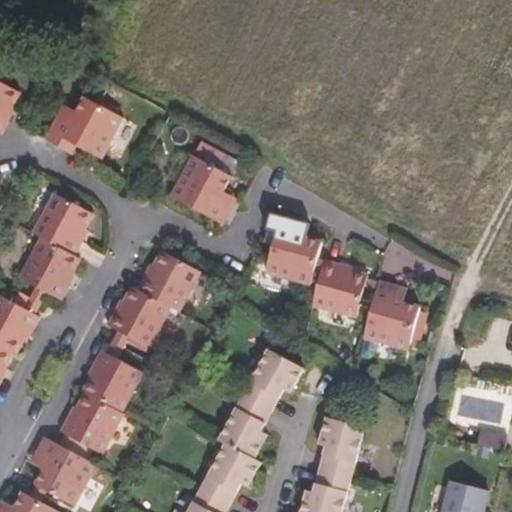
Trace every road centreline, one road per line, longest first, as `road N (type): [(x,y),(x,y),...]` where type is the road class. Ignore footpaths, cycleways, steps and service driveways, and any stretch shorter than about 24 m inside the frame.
road 1 (residential): [(382,246),(269,180),(230,246),(205,250),(133,214)]
road 2 (residential): [(401,511),(463,290)]
road 3 (residential): [(8,426),(30,439),(80,348),(71,319)]
road 4 (residential): [(0,153),(18,151),(133,214)]
road 5 (residential): [(71,319),(42,328),(0,410)]
road 6 (residential): [(71,319),(133,214)]
